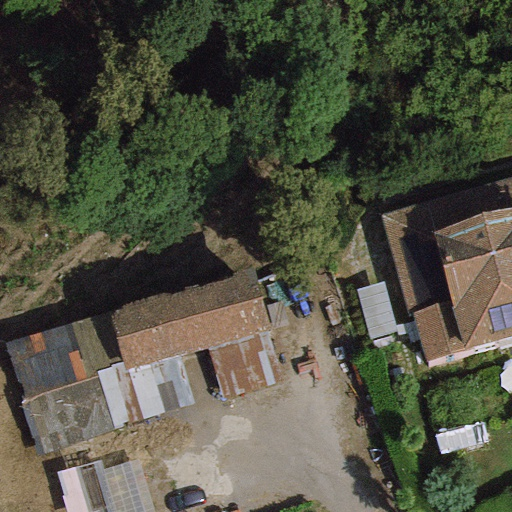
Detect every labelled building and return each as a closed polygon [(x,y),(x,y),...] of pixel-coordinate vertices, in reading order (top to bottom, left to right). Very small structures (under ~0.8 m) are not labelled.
[(511,179),(381,215),(407,315),(413,313),(426,360),(511,337),(511,179)] [(252,271),(108,310),(124,370),(176,356),(205,348),(264,332),(268,331),(252,271)] [(124,370),(108,310),(3,345),(38,456),(190,406),(176,356),(124,370)] [(279,385),(264,332),(205,348),(220,402),(279,385)] [(98,460),(54,474),(65,511),(97,511),(106,510),(106,511),(153,511),(137,458),(101,470),(98,460)]
